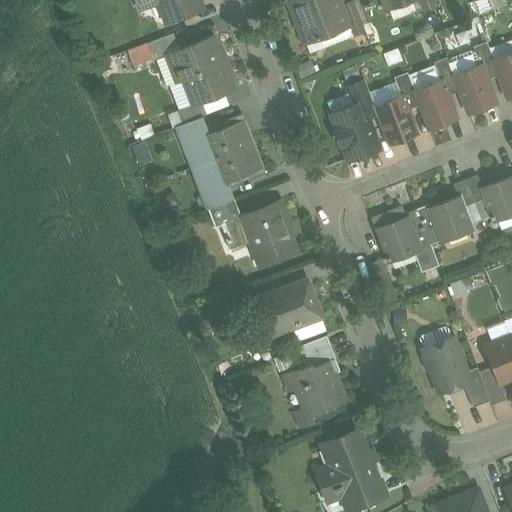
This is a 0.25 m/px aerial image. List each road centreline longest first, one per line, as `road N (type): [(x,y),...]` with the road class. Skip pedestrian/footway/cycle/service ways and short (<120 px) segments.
road 1 (residential): [(511,434),(444,452),(417,439),(397,413),(314,201)]
road 2 (residential): [(314,201),(240,0)]
road 3 (residential): [(314,201),(511,129)]
